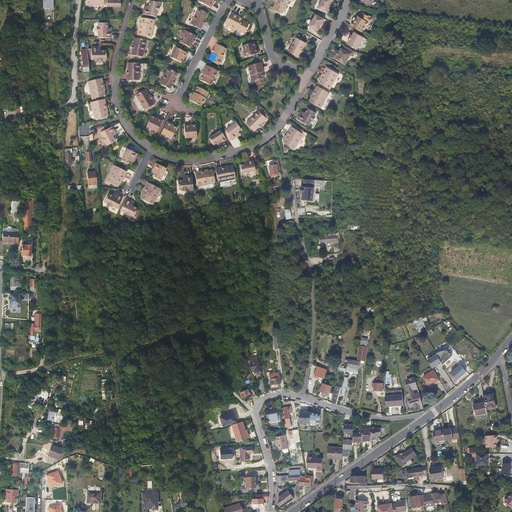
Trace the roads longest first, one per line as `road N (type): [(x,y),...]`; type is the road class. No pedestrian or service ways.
road 1 (residential): [(271,511),(258,401),(295,395),(377,418),(427,417)]
road 2 (track): [(80,354),(184,330),(253,408)]
road 3 (track): [(293,189),(313,322),(302,396)]
road 4 (residential): [(304,80),(277,128),(253,146),(187,159),(151,148)]
road 5 (residential): [(151,148),(127,125),(116,96),(133,0)]
road 6 (track): [(184,330),(209,319),(256,318),(311,296)]
road 7 (residential): [(171,108),(227,0)]
